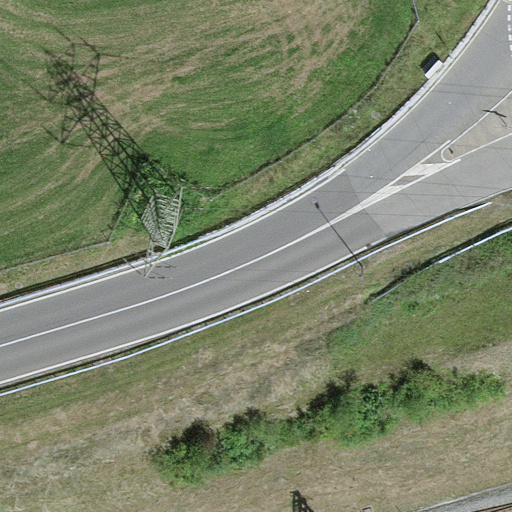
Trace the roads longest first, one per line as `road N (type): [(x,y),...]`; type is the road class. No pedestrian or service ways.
road 1 (primary): [(323,226),(131,306),(0,344)]
road 2 (primary): [(511,47),(323,226)]
road 3 (primary): [(323,226),(511,161)]
